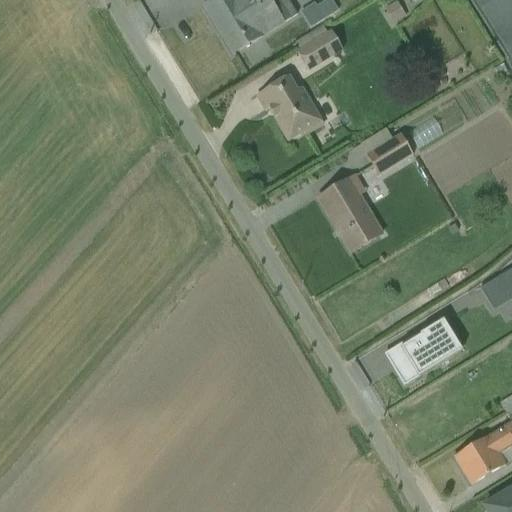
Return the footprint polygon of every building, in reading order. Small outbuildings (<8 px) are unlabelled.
[(231,60),(283,28),(266,0),(218,0),(201,10),(231,60)] [(336,26),(362,8),(356,0),(340,0),(326,10),(336,26)] [(419,1),(407,10),(416,22),(429,13),(419,1)] [(371,58),(364,30),(309,45),(316,72),(371,58)] [(288,145),(323,125),(296,77),(261,96),(288,145)] [(345,258),(382,239),(352,182),(315,201),(345,258)] [(511,282),(500,291),(511,307),(511,282)] [(383,356),(403,389),(461,353),(442,322),(419,337),(418,335),(383,356)] [(511,444),(511,422),(452,455),(469,486),(501,468),(494,455),(511,444)] [(484,511),(511,511),(511,487),(481,506),(484,511)]
